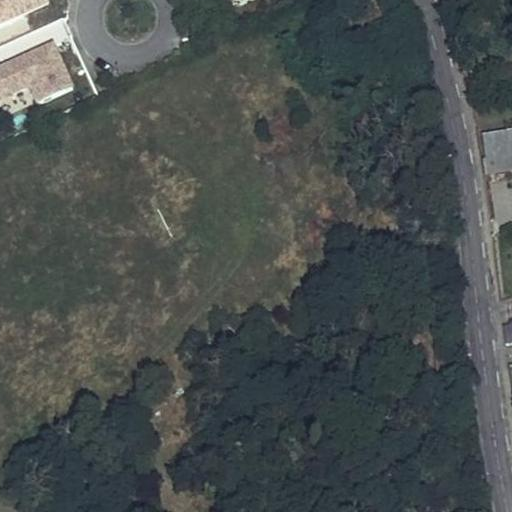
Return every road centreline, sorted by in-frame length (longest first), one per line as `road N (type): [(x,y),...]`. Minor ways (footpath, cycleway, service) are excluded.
road 1 (residential): [(422,0),(466,203),(492,427)]
road 2 (residential): [(92,0),(87,28),(94,46),(129,65),(164,49),(174,32),(169,0)]
